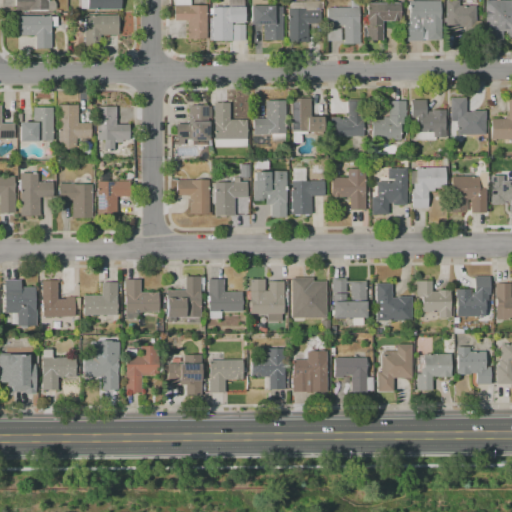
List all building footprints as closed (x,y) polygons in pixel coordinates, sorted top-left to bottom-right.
[(15,11),(15,0),(54,0),(55,9),(47,9),(47,10),(15,11)] [(87,10),(87,8),(80,8),(79,0),(120,0),(120,9),(87,10)] [(211,7),(227,7),(227,0),(243,0),(243,22),(231,22),(231,24),(243,24),(243,40),(212,41),(211,7)] [(409,0),(439,0),(440,36),(425,36),(425,30),(421,30),(421,41),(405,41),(405,22),(407,22),(407,11),(409,11),(409,0)] [(444,0),(458,0),(458,6),(474,5),(475,27),(458,27),(458,28),(445,29),(444,0)] [(484,0),(511,0),(511,38),(508,37),(505,34),(505,30),(484,31),(484,0)] [(365,3),(399,2),(399,20),(381,20),(382,40),(366,40),(365,3)] [(205,5),(206,38),(187,39),(187,20),(171,20),(171,6),(205,5)] [(249,5),(273,5),(273,7),(281,7),(282,40),(263,40),(263,24),(249,25),(249,5)] [(329,7),(358,7),(359,43),(342,44),(342,25),(335,26),(335,27),(329,28),(329,22),(327,21),(326,20),(325,18),(326,15),(327,13),(329,12),(329,7)] [(287,9),(304,8),(304,10),(319,10),(319,23),(307,24),(307,41),(288,41),(287,9)] [(49,15),(49,17),(55,17),(56,27),(49,27),(50,47),(35,47),(35,35),(16,35),(15,16),(49,15)] [(84,15),(117,15),(117,34),(98,34),(98,36),(85,36),(84,15)] [(339,28),(339,41),(329,41),(329,29),(339,28)] [(449,97),(465,96),(465,111),(470,111),(470,110),(484,110),(484,134),(456,134),(455,121),(449,121),(449,97)] [(291,98),(309,98),(310,116),(322,116),(322,132),(309,132),(309,133),(291,134),(291,98)] [(445,109),(445,115),(443,115),(444,137),(432,137),(432,132),(415,132),(415,117),(410,117),(409,99),(425,99),(425,111),(430,111),(430,110),(445,109)] [(511,139),(490,139),(490,119),(504,118),(504,115),(507,115),(506,100),(511,99),(511,139)] [(265,100),(285,100),(285,134),(284,134),(284,141),(270,141),(270,135),(252,135),(252,118),(265,118),(265,100)] [(330,137),(330,117),(339,117),(339,119),(347,119),(346,100),(361,100),(362,136),(330,137)] [(371,119),(381,119),(381,116),(387,116),(387,100),(405,100),(405,118),(402,118),(402,123),(399,123),(400,139),(392,139),(392,137),(372,138),(371,119)] [(212,139),(212,102),(228,102),(228,119),(245,119),(245,147),(213,147),(213,139),(212,139)] [(58,104),(77,104),(77,122),(90,122),(90,139),(77,139),(77,147),(58,147),(58,104)] [(207,140),(190,140),(190,139),(183,139),(183,146),(177,146),(177,139),(175,139),(175,124),(188,124),(188,105),(207,105),(207,140)] [(97,140),(97,106),(115,106),(115,124),(128,124),(128,140),(97,140)] [(18,122),(32,122),(32,107),(52,107),(52,140),(18,140),(18,122)] [(0,123),(14,123),(14,139),(0,139),(0,123)] [(239,164),(248,164),(248,177),(246,177),(246,179),(241,179),(241,177),(239,177),(239,164)] [(405,167),(405,177),(408,177),(408,193),(405,193),(406,205),(391,205),(391,203),(386,203),(387,214),(370,215),(370,197),(376,197),(376,181),(386,181),(386,168),(405,167)] [(416,167),(444,167),(444,187),(433,188),(433,190),(427,190),(427,207),(411,207),(411,183),(416,183),(416,167)] [(332,177),(346,177),(346,168),(364,168),(364,209),(348,209),(348,197),(332,197),(332,177)] [(253,171),(270,171),(285,171),(285,217),(270,217),(270,204),(263,204),(263,200),(251,200),(251,181),(253,181),(253,171)] [(20,173),(37,172),(37,181),(51,181),(52,197),(39,197),(39,215),(20,215),(20,173)] [(95,181),(100,181),(100,173),(106,173),(106,181),(128,181),(129,196),(113,197),(113,213),(96,213),(95,181)] [(0,176),(14,176),(14,213),(0,213),(0,176)] [(450,177),(478,176),(478,188),(485,188),(485,212),(469,212),(469,199),(465,199),(465,212),(451,212),(450,177)] [(489,176),(503,176),(503,180),(511,180),(511,213),(509,213),(509,202),(504,202),(504,203),(489,203),(489,196),(490,196),(490,184),(489,184),(489,176)] [(213,182),(232,182),(232,177),(238,177),(238,182),(246,182),(246,197),(233,197),(233,216),(214,216),(214,203),(210,203),(210,183),(213,183),(213,182)] [(207,213),(189,213),(189,195),(175,195),(175,180),(207,179),(207,213)] [(291,180),(322,180),(323,196),(310,196),(310,214),(291,214),(291,180)] [(58,184),(91,184),(91,218),(71,218),(71,200),(58,200),(58,184)] [(166,317),(165,290),(184,289),(184,277),(199,276),(199,317),(166,317)] [(455,289),(469,289),(469,292),(473,292),(473,276),(488,276),(488,294),(486,294),(487,302),(484,302),(484,317),(455,317),(455,289)] [(290,277),(311,277),(311,281),(324,281),(325,317),(290,318),(290,277)] [(331,278),(344,278),(344,280),(364,280),(365,318),(332,318),(331,278)] [(3,280),(19,279),(19,287),(35,287),(35,326),(17,327),(17,312),(4,312),(3,280)] [(124,279),(139,279),(139,292),(157,292),(157,312),(125,312),(124,279)] [(207,279),(222,279),(222,292),(240,291),(240,311),(207,311),(207,279)] [(249,314),(249,310),(247,310),(247,291),(249,291),(248,279),(264,279),(264,290),(267,290),(267,281),(283,281),(283,313),(249,314)] [(40,280),(57,280),(57,299),(65,299),(65,297),(74,297),(74,316),(41,316),(40,280)] [(415,280),(430,280),(431,291),(436,291),(436,290),(449,290),(449,317),(421,318),(421,297),(416,297),(415,280)] [(83,315),(83,295),(100,295),(100,282),(115,282),(116,314),(83,315)] [(375,283),(390,283),(391,297),(395,297),(395,296),(410,296),(410,321),(376,321),(375,283)] [(494,283),(509,283),(509,297),(511,297),(511,319),(494,319),(494,283)] [(308,345),(313,338),(319,343),(314,350),(308,345)] [(413,379),(395,379),(395,392),(379,393),(379,373),(382,373),(382,355),(384,355),(384,352),(398,352),(398,346),(413,345),(413,379)] [(511,345),(511,385),(498,385),(498,367),(500,367),(500,360),(502,360),(502,345),(511,345)] [(159,377),(143,377),(143,394),(127,394),(127,357),(142,357),(142,347),(159,347),(159,377)] [(458,376),(458,370),(459,370),(459,349),(471,349),(471,353),(487,353),(487,368),(492,368),(492,386),(478,385),(478,374),(472,374),(472,376),(458,376)] [(286,350),(286,391),(270,391),(270,378),(260,378),(260,379),(255,379),(255,378),(252,378),(252,358),(269,358),(269,350),(286,350)] [(452,378),(434,378),(434,391),(418,392),(418,376),(422,376),(422,369),(425,369),(425,355),(452,354),(452,378)] [(37,365),(38,395),(27,395),(27,393),(14,393),(14,390),(14,387),(9,387),(9,383),(2,384),(1,357),(30,356),(30,365),(37,365)] [(203,397),(188,398),(188,386),(181,386),(181,384),(169,384),(169,365),(185,365),(185,356),(203,356),(203,397)] [(120,390),(104,391),(104,378),(86,378),(85,359),(119,358),(120,390)] [(77,359),(78,378),(59,378),(60,391),(44,391),(43,359),(77,359)] [(368,359),(368,396),(353,396),(352,377),(344,377),(345,379),(335,379),(335,359),(368,359)] [(327,360),(328,380),(310,380),(310,393),(294,393),(294,361),(327,360)] [(244,361),(244,381),(226,381),(227,393),(211,394),(210,362),(244,361)]
